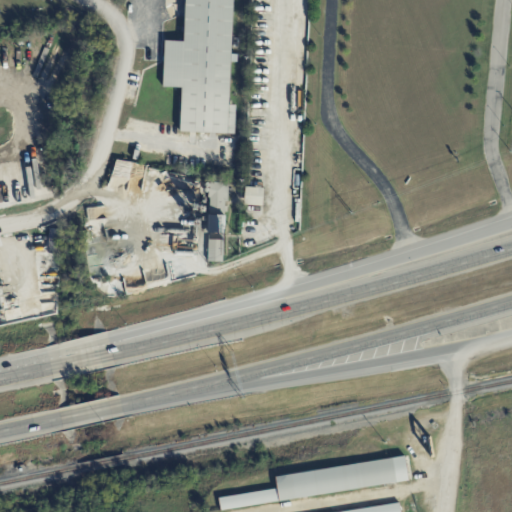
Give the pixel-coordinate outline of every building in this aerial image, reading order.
[(179,131),(234,133),(235,104),(229,104),(232,0),(184,0),(183,40),(164,40),(162,86),(181,87),(179,131)] [(224,213),(225,183),(209,182),(208,213),(224,213)] [(262,205),(263,187),(244,186),(243,204),(262,205)] [(223,214),(206,214),(207,261),(224,261),(223,214)] [(57,228),(48,229),(49,250),(58,250),(57,228)] [(220,509),(408,481),(404,456),(274,475),(276,488),(218,497),(220,509)]
